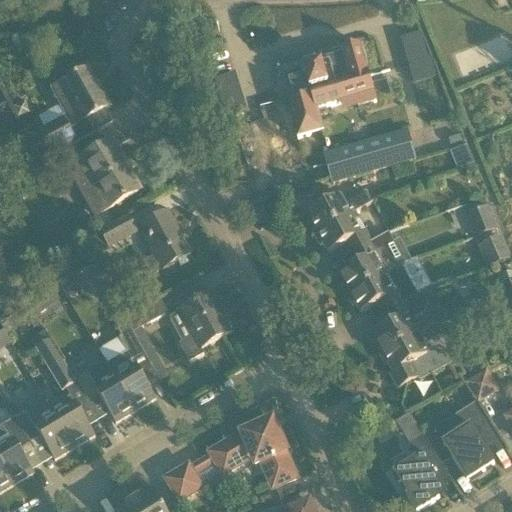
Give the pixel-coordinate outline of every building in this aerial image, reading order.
[(322,132),(317,112),(373,97),(360,49),(342,54),(343,57),(320,64),(320,67),(304,71),(306,78),(283,85),(287,98),(289,105),(298,139),(322,132)] [(431,60),(408,66),(414,86),(439,79),(431,60)] [(110,109),(101,93),(99,95),(87,73),(64,85),(65,86),(53,92),(69,122),(64,125),(62,122),(29,141),(28,139),(27,140),(41,166),(96,136),(88,122),(110,109)] [(211,82),(217,106),(240,101),(235,76),(211,82)] [(298,139),(289,105),(287,98),(261,105),(279,165),(303,158),(298,139)] [(406,134),(324,157),(332,186),(415,163),(406,134)] [(88,174),(74,182),(95,219),(108,211),(123,203),(140,194),(131,177),(127,179),(123,173),(127,171),(112,144),(95,154),(81,162),(88,174)] [(450,154),(456,170),(476,162),(470,147),(450,154)] [(313,193),(295,202),(301,214),(304,212),(311,225),(308,226),(314,237),(356,215),(372,206),(366,194),(346,205),(341,197),(324,205),(316,191),(313,193)] [(498,232),(488,209),(466,217),(469,226),(475,241),(498,232)] [(168,215),(150,224),(139,230),(155,258),(143,264),(151,279),(191,257),(168,215)] [(355,224),(360,222),(356,215),(314,237),(320,248),(323,246),(328,255),(344,246),(350,256),(372,245),(366,234),(361,236),(355,224)] [(127,219),(100,234),(83,242),(91,259),(108,250),(136,235),(127,219)] [(355,266),(339,275),(344,285),(341,286),(347,298),(388,275),(397,270),(380,240),(372,245),(350,256),(355,266)] [(509,262),(500,241),(480,248),(489,270),(509,262)] [(388,275),(347,298),(353,308),(356,306),(360,315),(377,306),(383,316),(417,297),(402,268),(397,270),(388,275)] [(511,275),(496,282),(511,320),(511,275)] [(421,295),(419,296),(417,297),(383,316),(388,326),(371,335),(376,345),(374,346),(380,358),(420,335),(417,330),(419,329),(415,321),(424,316),(427,306),(421,295)] [(212,297),(195,306),(179,315),(193,339),(179,347),(189,366),(204,358),(201,352),(233,335),(225,321),(224,322),(219,314),(221,313),(212,297)] [(132,317),(134,319),(141,332),(168,317),(160,302),(132,317)] [(145,358),(134,337),(128,326),(117,332),(121,339),(120,340),(129,357),(133,365),(134,365),(145,358)] [(424,342),(421,337),(420,335),(380,358),(385,368),(388,366),(395,379),(392,380),(398,392),(420,380),(422,383),(449,368),(443,356),(432,353),(425,356),(419,345),(424,342)] [(50,343),(35,352),(62,395),(67,392),(77,386),(77,385),(74,381),(50,343)] [(129,357),(108,369),(116,382),(136,414),(156,402),(145,385),(137,370),(134,365),(133,365),(129,357)] [(136,414),(116,382),(104,363),(74,381),(77,385),(77,386),(90,408),(100,402),(116,427),(136,414)] [(486,374),(464,386),(477,406),(498,393),(486,374)] [(50,411),(39,393),(38,394),(39,396),(35,398),(32,400),(29,403),(27,405),(25,408),(23,411),(22,414),(22,416),(15,421),(29,445),(34,452),(44,446),(55,463),(75,451),(55,419),(50,411)] [(51,411),(50,411),(55,419),(75,451),(95,439),(71,399),(61,405),(66,413),(56,419),(51,411)] [(485,451),(499,442),(481,413),(463,425),(467,431),(443,447),(467,484),(469,482),(471,484),(482,477),(480,475),(494,466),(485,451)] [(23,458),(34,452),(29,445),(15,421),(0,429),(0,465),(14,488),(34,476),(23,458)] [(287,455),(276,430),(266,426),(241,437),(210,456),(223,478),(252,461),(255,468),(262,466),(273,491),(296,481),(285,455),(287,455)] [(418,462),(397,475),(407,490),(405,492),(409,499),(407,500),(414,511),(422,511),(439,501),(438,499),(443,496),(441,492),(429,473),(441,466),(424,438),(411,447),(420,461),(418,462)] [(0,496),(14,488),(0,465),(0,496)] [(202,491),(195,479),(189,469),(166,482),(180,505),(202,491)] [(177,511),(174,507),(165,511),(164,511),(151,491),(134,502),(139,511),(177,511)] [(139,511),(134,502),(116,511),(139,511)]
